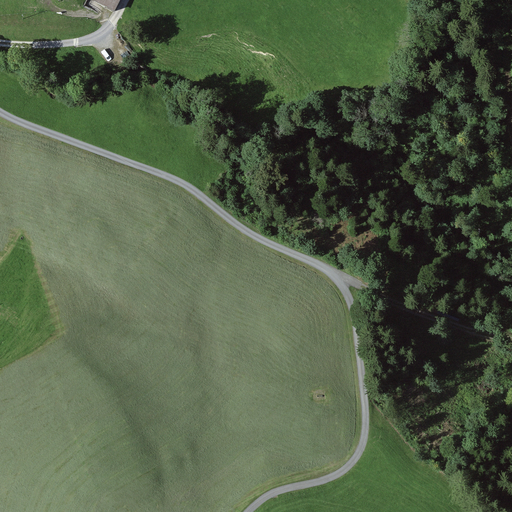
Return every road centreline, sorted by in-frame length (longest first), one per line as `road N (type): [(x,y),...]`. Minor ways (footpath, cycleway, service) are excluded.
road 1 (track): [(0,115),(198,189),(336,279),(353,312),(365,387),(362,447),(333,481),(266,496),(252,511)]
road 2 (track): [(0,42),(86,39),(115,24),(128,0)]
